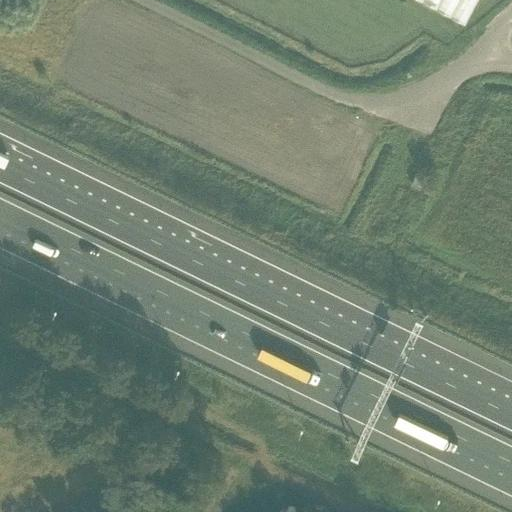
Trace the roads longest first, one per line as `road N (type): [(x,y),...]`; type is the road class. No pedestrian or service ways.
road 1 (motorway): [(511,415),(0,165)]
road 2 (motorway): [(0,215),(511,464)]
road 3 (unclassified): [(482,51),(406,100),(361,100),(313,86),(138,0)]
